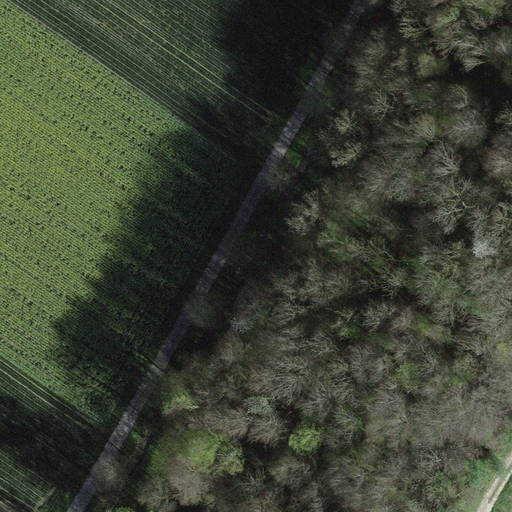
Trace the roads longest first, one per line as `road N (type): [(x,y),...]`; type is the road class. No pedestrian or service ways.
road 1 (track): [(122,511),(266,286),(408,0)]
road 2 (track): [(67,511),(124,421),(337,0)]
